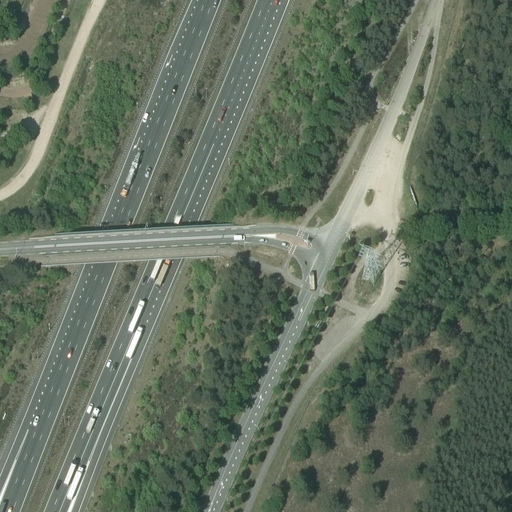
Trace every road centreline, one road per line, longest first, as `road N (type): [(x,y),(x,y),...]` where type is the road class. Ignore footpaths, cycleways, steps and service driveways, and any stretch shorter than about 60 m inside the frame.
road 1 (motorway): [(164,123),(8,511)]
road 2 (motorway): [(56,511),(206,141)]
road 3 (motorway): [(164,123),(0,480)]
road 4 (motorway): [(76,511),(142,342),(206,141)]
road 5 (primary): [(210,511),(322,264)]
road 6 (primary): [(0,250),(227,237)]
road 7 (track): [(102,0),(37,155),(16,187),(0,195)]
road 8 (unclassified): [(365,174),(436,0)]
road 9 (motorway): [(206,141),(263,0)]
road 10 (motorway): [(212,0),(164,123)]
road 11 (track): [(391,226),(511,222)]
